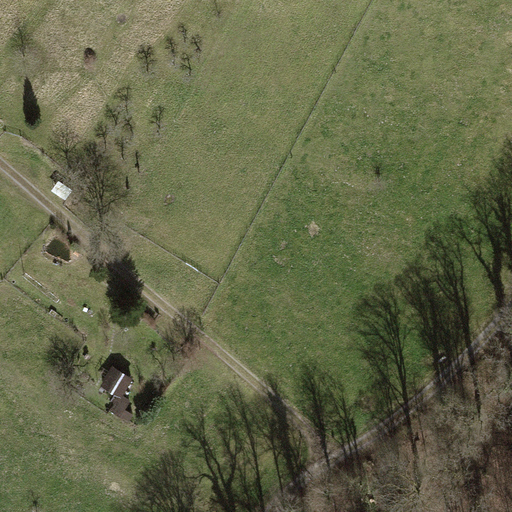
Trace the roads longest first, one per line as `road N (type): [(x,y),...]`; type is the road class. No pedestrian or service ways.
road 1 (track): [(0,163),(303,423),(333,460)]
road 2 (track): [(266,511),(433,389),(511,308)]
